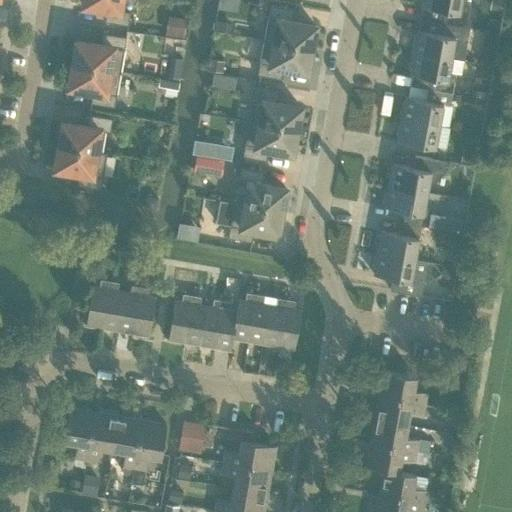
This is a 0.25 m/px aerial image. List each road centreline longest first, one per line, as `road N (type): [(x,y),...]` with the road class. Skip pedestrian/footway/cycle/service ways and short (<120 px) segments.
road 1 (residential): [(328,408),(45,359),(19,511)]
road 2 (residential): [(328,408),(345,323),(313,239),(358,0)]
road 3 (residential): [(0,160),(20,163),(47,0)]
